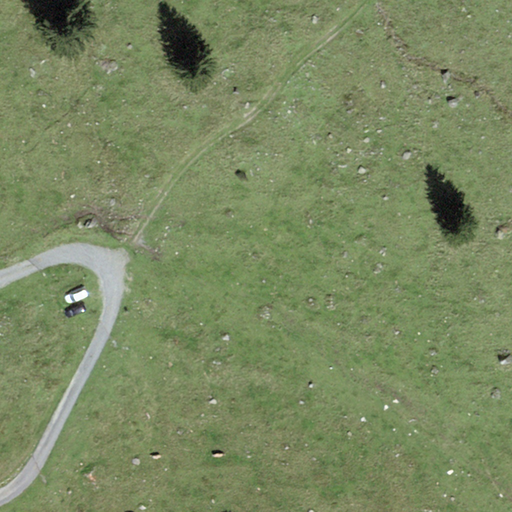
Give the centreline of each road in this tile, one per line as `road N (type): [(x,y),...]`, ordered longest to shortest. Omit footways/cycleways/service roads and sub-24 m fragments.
road 1 (track): [(118,277),(200,150),(265,112),(322,42),(370,0)]
road 2 (track): [(0,500),(34,476),(116,308),(118,277)]
road 3 (track): [(118,277),(103,262),(61,252),(0,282)]
